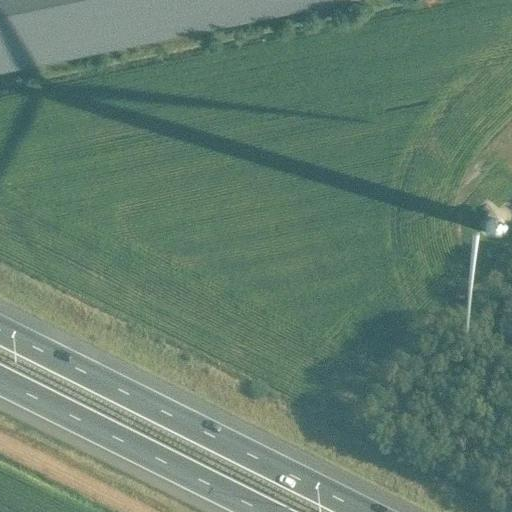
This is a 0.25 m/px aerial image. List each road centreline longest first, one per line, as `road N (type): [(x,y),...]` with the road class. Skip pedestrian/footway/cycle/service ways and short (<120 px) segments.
road 1 (motorway): [(366,511),(0,330)]
road 2 (motorway): [(0,381),(261,511)]
